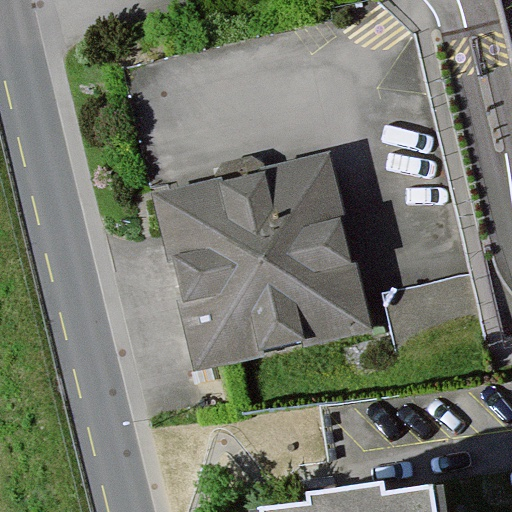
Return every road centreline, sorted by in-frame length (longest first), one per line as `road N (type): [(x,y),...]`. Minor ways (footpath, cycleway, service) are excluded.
road 1 (tertiary): [(5,0),(129,511)]
road 2 (unknown): [(511,444),(385,467)]
